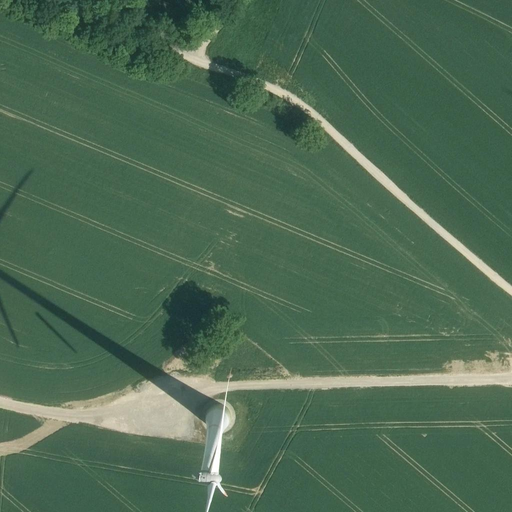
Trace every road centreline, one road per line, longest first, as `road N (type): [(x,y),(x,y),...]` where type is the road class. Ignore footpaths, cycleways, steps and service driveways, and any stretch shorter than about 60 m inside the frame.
road 1 (track): [(186,56),(288,100),(511,290)]
road 2 (unclassified): [(56,0),(186,56),(235,0)]
road 3 (track): [(0,400),(192,437)]
